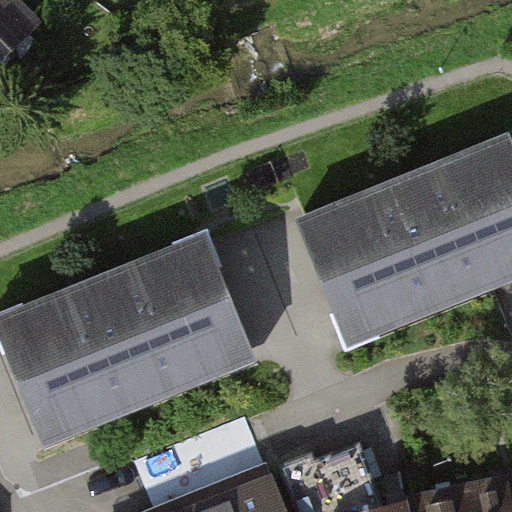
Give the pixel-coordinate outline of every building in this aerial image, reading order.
[(12,0),(0,0),(0,58),(36,24),(12,0)] [(511,118),(297,205),(349,333),(511,267),(511,118)] [(261,345),(208,216),(0,301),(0,314),(48,432),(261,345)] [(294,511),(282,483),(209,511),(294,511)] [(511,511),(511,489),(407,511),(511,511)]
